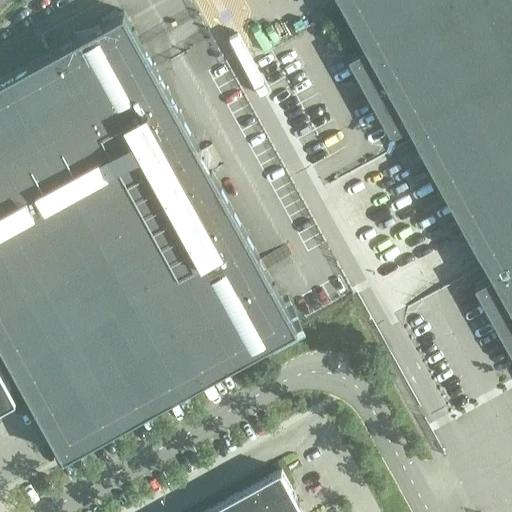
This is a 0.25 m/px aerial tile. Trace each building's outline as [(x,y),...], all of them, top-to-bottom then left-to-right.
[(511,0),(342,0),(347,8),(351,14),(366,42),(368,45),(349,56),(392,134),(411,123),(417,134),(488,263),(494,274),(475,284),(511,350),(511,0)] [(298,326),(212,170),(124,11),(0,78),(0,337),(65,454),(298,326)] [(355,32),(347,16),(339,20),(347,36),(355,32)] [(16,396),(0,366),(0,406),(16,398),(16,397),(17,397),(16,396)] [(305,511),(282,469),(282,468),(281,468),(280,468),(279,468),(200,511),(305,511)]
